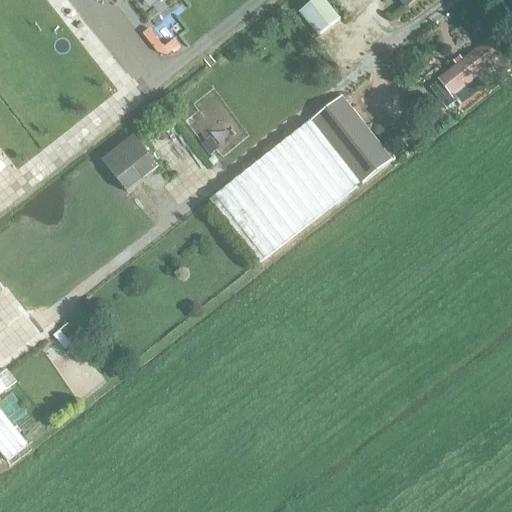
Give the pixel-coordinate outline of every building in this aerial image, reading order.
[(339,21),(322,0),(317,0),(299,14),(317,38),(339,21)] [(396,0),(404,10),(417,0),(396,0)] [(160,58),(181,47),(176,37),(161,45),(152,27),(146,30),(160,58)] [(450,99),(506,55),(493,38),(438,84),(450,99)] [(312,122),(359,187),(360,188),(392,163),(342,98),(312,121),(312,122)] [(359,187),(312,122),(210,202),(259,264),(279,249),(279,250),(359,187)] [(116,151),(101,162),(85,170),(12,226),(0,234),(0,344),(150,225),(126,194),(141,182),(157,169),(132,139),(116,151)] [(0,410),(0,453),(7,463),(28,446),(0,410)]
